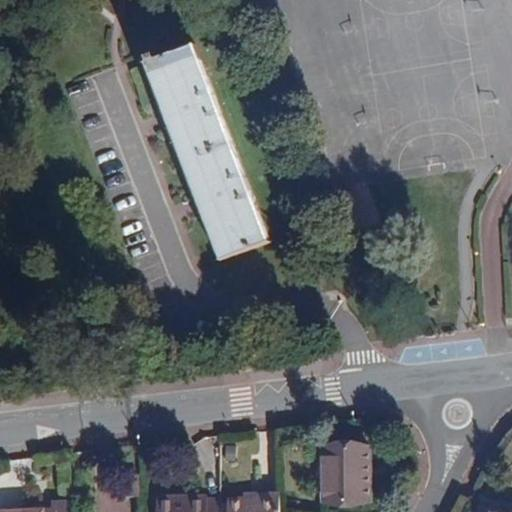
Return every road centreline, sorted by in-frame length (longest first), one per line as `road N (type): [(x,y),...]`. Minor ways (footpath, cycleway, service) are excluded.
road 1 (residential): [(363,385),(345,326),(310,301),(220,305),(187,286),(104,87)]
road 2 (residential): [(363,385),(0,431)]
road 3 (residential): [(440,485),(477,433),(488,404),(487,372)]
